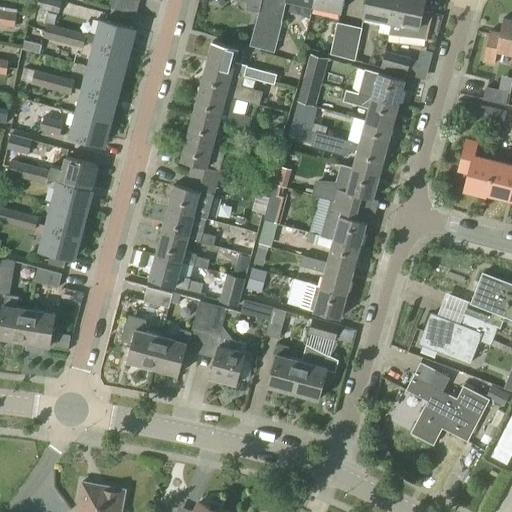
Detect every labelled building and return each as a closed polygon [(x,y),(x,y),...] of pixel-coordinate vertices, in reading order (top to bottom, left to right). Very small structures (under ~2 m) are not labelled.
[(58,13),(62,1),(59,0),(37,0),(36,8),(39,8),(36,21),(44,23),(48,10),(58,13)] [(136,15),(139,0),(110,0),(108,7),(136,15)] [(247,0),(247,3),(246,10),(258,12),(259,12),(261,0),(247,0)] [(314,0),(313,5),(340,11),(342,0),(314,0)] [(391,22),(396,0),(367,0),(364,16),(381,20),(378,33),(388,35),(391,22)] [(427,39),(433,12),(422,9),(424,0),(396,0),(391,22),(388,35),(427,39)] [(16,13),(0,10),(0,25),(14,27),(16,13)] [(257,16),(249,46),(262,49),(270,19),(257,16)] [(270,19),(262,49),(274,53),(282,22),(281,22),(270,19)] [(511,52),(511,20),(503,19),(500,33),(489,31),(482,63),(494,65),(497,50),(511,52)] [(127,53),(134,29),(103,20),(96,44),(127,53)] [(343,58),(350,26),(337,23),(330,54),(343,58)] [(63,35),(64,28),(47,24),(43,38),(65,43),(67,36),(63,35)] [(354,61),(361,28),(350,26),(343,58),(354,61)] [(83,48),(86,34),(64,28),(63,35),(67,36),(65,43),(83,48)] [(274,84),(276,75),(260,71),(247,67),(247,66),(234,63),(238,48),(212,41),(206,66),(244,77),(257,80),(257,79),(274,84)] [(121,76),(127,53),(96,44),(90,67),(121,76)] [(406,75),(410,60),(384,53),(380,68),(406,75)] [(303,79),(321,84),(328,59),(310,54),(303,79)] [(9,61),(0,59),(0,74),(6,76),(9,61)] [(241,86),(244,77),(206,66),(199,90),(236,100),(238,101),(259,106),(262,92),(241,86)] [(115,99),(121,76),(90,67),(84,90),(115,99)] [(358,93),(398,104),(405,80),(379,73),(364,68),(358,93)] [(51,82),(53,75),(35,70),(31,85),(53,90),(55,83),(51,82)] [(55,83),(53,90),(70,95),(75,81),(53,75),(51,82),(55,83)] [(298,102),(297,103),(317,108),(318,107),(315,107),(321,84),(303,79),(298,102)] [(505,105),(508,92),(485,87),(482,100),(505,105)] [(115,99),(84,90),(78,114),(108,122),(115,99)] [(233,112),(236,100),(199,90),(193,113),(219,120),(249,128),(252,117),(233,112)] [(398,104),(358,93),(347,90),(344,100),(370,107),(366,121),(392,128),(398,104)] [(297,103),(291,126),(296,127),(306,130),(311,132),(313,124),(317,108),(297,103)] [(502,124),(506,111),(486,106),(482,119),(502,124)] [(193,113),(187,137),(212,144),(212,143),(219,120),(193,113)] [(102,146),(108,122),(78,114),(71,138),(102,146)] [(60,136),(64,121),(44,116),(40,131),(60,136)] [(386,151),(392,128),(366,121),(360,144),(386,151)] [(315,133),(311,147),(348,157),(349,152),(357,154),(354,168),(379,175),(386,151),(360,144),(325,134),(325,135),(315,133)] [(28,155),(32,140),(11,134),(6,150),(28,155)] [(187,137),(180,161),(191,164),(188,176),(217,184),(219,177),(221,171),(220,171),(225,148),(226,147),(224,147),(212,143),(212,144),(187,137)] [(224,147),(238,150),(241,142),(227,138),(224,147)] [(487,192),(494,163),(474,158),(477,143),(466,140),(458,171),(468,174),(465,188),(487,194),(487,192)] [(90,189),(97,165),(66,157),(63,169),(51,166),(50,171),(29,165),(27,172),(31,173),(29,180),(47,185),(48,178),(60,181),(90,189)] [(27,172),(29,165),(11,160),(7,174),(29,180),(31,173),(27,172)] [(510,198),(511,190),(511,167),(494,163),(487,192),(510,198)] [(373,199),(379,175),(340,165),(336,182),(318,182),(314,196),(331,200),(332,200),(358,208),(362,196),(373,199)] [(297,190),(297,168),(285,168),(285,190),(297,190)] [(214,195),(217,184),(188,176),(185,187),(174,184),(167,208),(193,215),(200,192),(214,195)] [(84,212),(90,189),(60,181),(54,204),(84,212)] [(265,214),(263,220),(265,220),(279,224),(287,195),(282,193),(283,188),(277,186),(274,196),(270,195),(269,197),(265,214)] [(358,208),(332,200),(331,200),(321,236),(323,237),(334,240),(360,246),(367,222),(355,219),(358,208)] [(78,235),(84,212),(54,204),(47,227),(78,235)] [(15,218),(17,211),(0,206),(0,222),(4,223),(17,227),(19,219),(15,218)] [(190,228),(193,215),(167,208),(161,232),(187,239),(200,243),(213,246),(215,237),(203,233),(203,232),(190,228)] [(34,232),(38,217),(17,211),(15,218),(19,219),(17,227),(34,232)] [(321,236),(279,224),(265,220),(259,244),(268,247),(271,248),(273,241),(276,242),(283,236),(306,243),(306,242),(320,246),(323,237),(321,236)] [(72,259),(78,235),(47,227),(41,250),(72,259)] [(184,252),(187,239),(161,232),(155,256),(181,263),(207,270),(209,260),(196,257),(196,255),(184,252)] [(354,270),(360,246),(334,240),(328,263),(354,270)] [(267,251),(268,247),(259,244),(257,248),(253,264),(262,267),(267,251)] [(177,275),(181,263),(155,256),(148,280),(174,287),(187,290),(200,294),(203,284),(190,281),(190,279),(177,275)] [(354,270),(328,263),(302,256),(299,266),(325,273),(321,286),(347,294),(354,270)] [(9,295),(15,262),(7,260),(1,261),(0,263),(0,294),(5,295),(4,304),(0,325),(0,339),(24,343),(30,309),(17,307),(19,297),(9,295)] [(58,288),(62,274),(38,268),(34,282),(58,288)] [(246,289),(256,291),(261,293),(267,272),(252,268),(246,289)] [(468,301),(463,313),(486,322),(498,327),(500,328),(505,316),(511,319),(511,283),(482,273),(471,303),(468,301)] [(238,307),(245,278),(226,274),(219,302),(238,307)] [(347,294),(321,286),(307,282),(300,307),(341,318),(347,294)] [(169,308),(172,294),(147,287),(143,301),(169,308)] [(172,294),(170,303),(178,305),(181,295),(173,293),(172,294)] [(199,301),(192,328),(206,332),(213,305),(199,301)] [(206,332),(220,336),(222,327),(227,309),(213,305),(206,332)] [(279,339),(286,312),(272,308),(265,335),(279,339)] [(30,309),(24,343),(28,344),(27,350),(42,352),(43,346),(49,347),(55,313),(30,309)] [(486,322),(463,313),(459,324),(431,313),(424,332),(426,333),(422,345),(470,363),(478,341),(490,346),(498,327),(486,322)] [(153,369),(162,336),(146,332),(146,320),(128,315),(121,341),(132,344),(127,362),(153,369)] [(334,340),(338,326),(313,319),(309,333),(334,340)] [(177,376),(184,351),(186,351),(191,332),(180,329),(178,335),(163,331),(162,336),(153,369),(177,376)] [(305,343),(303,352),(301,360),(293,394),(318,401),(326,369),(335,372),(338,361),(338,360),(330,356),(337,345),(334,340),(309,333),(306,344),(305,343)] [(231,348),(219,345),(215,359),(210,378),(235,385),(237,377),(247,379),(248,375),(250,376),(253,365),(251,364),(252,360),(242,357),(244,352),(245,352),(247,344),(233,340),(231,348)] [(292,394),(301,360),(286,357),(289,347),(279,345),(276,354),(278,354),(269,388),(292,394)] [(412,357),(402,352),(397,360),(408,365),(412,357)] [(511,372),(510,372),(503,388),(511,390),(511,372)] [(457,398),(413,375),(406,390),(427,401),(410,433),(433,445),(442,428),(467,441),(489,398),(464,385),(457,398)] [(497,409),(490,423),(497,426),(504,412),(497,409)] [(507,465),(511,454),(511,414),(511,415),(490,457),(507,465)] [(490,439),(495,429),(487,425),(482,435),(490,439)] [(121,511),(125,490),(81,482),(76,511),(121,511)] [(218,511),(198,503),(193,511),(191,511),(179,506),(176,511),(218,511)]
